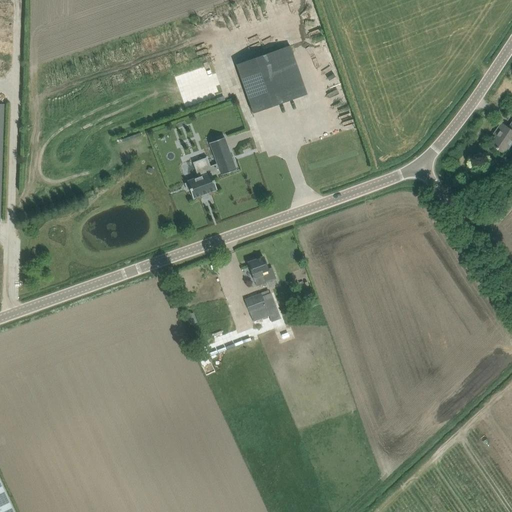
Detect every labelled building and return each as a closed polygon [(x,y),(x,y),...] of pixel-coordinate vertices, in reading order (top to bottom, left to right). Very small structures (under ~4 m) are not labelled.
[(307,94),(290,46),(236,64),(253,113),(307,94)] [(501,131),(492,144),(505,153),(511,143),(511,124),(510,128),(502,123),(498,129),(501,131)] [(198,177),(187,181),(187,183),(185,184),(188,190),(190,190),(193,198),(201,195),(217,189),(212,175),(220,172),(221,175),(236,170),(224,138),(210,143),(217,164),(210,167),(196,172),(198,177)] [(248,263),(251,272),(254,280),(255,280),(257,286),(265,283),(275,280),(277,279),(273,268),(268,269),(267,266),(263,257),(248,263)] [(294,286),(305,285),(304,270),(293,270),(294,286)] [(244,300),(249,313),(250,312),(253,322),(269,316),(266,307),(261,294),(244,300)] [(197,322),(193,312),(186,315),(189,325),(197,322)] [(0,511),(14,511),(0,480),(0,511)]
